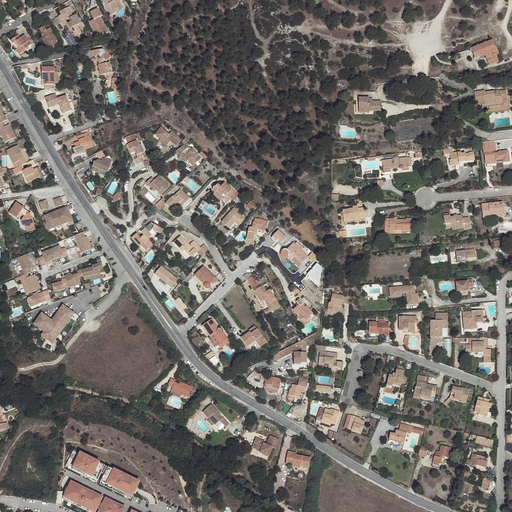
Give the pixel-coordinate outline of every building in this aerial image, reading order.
[(100,0),(102,2),(105,1),(111,11),(117,8),(118,10),(123,8),(118,0),(100,0)] [(105,1),(102,2),(110,15),(118,10),(117,8),(111,11),(105,1)] [(58,11),(60,15),(63,21),(67,18),(69,22),(64,25),(67,29),(71,27),(73,31),(71,32),(74,36),(81,32),(77,24),(79,23),(74,14),(72,15),(69,11),(72,10),(69,5),(58,11)] [(88,21),(93,30),(95,29),(98,35),(106,32),(98,17),(100,15),(96,8),(91,11),(94,18),(88,21)] [(63,21),(60,15),(53,18),(56,24),(63,21)] [(38,29),(43,38),(50,49),(58,44),(50,28),(46,30),(44,26),(38,29)] [(9,41),(16,50),(19,55),(26,50),(25,50),(28,47),(27,46),(30,44),(24,35),(20,38),(17,35),(9,41)] [(50,49),(43,38),(41,39),(47,50),(50,49)] [(484,64),(485,66),(489,65),(499,62),(497,55),(500,54),(498,50),(497,50),(493,39),(471,48),(475,59),(482,56),(482,57),(484,57),(483,55),(485,55),(488,63),(484,64)] [(101,49),(90,51),(91,55),(92,55),(98,62),(98,64),(97,65),(99,75),(108,73),(107,69),(109,68),(108,62),(106,63),(105,60),(109,57),(101,49)] [(44,85),(54,85),(54,82),(57,83),(57,72),(54,72),(54,67),(41,67),(41,80),(43,80),(44,85)] [(474,92),(475,99),(477,98),(477,101),(487,99),(488,103),(484,103),(484,105),(489,104),(489,110),(500,109),(500,103),(501,103),(501,99),(507,98),(506,90),(498,91),(485,92),(484,90),(474,92)] [(54,92),(44,95),(47,105),(57,102),(60,111),(69,108),(65,94),(56,97),(54,92)] [(369,101),(369,98),(369,97),(358,98),(358,105),(357,105),(357,112),(369,112),(369,111),(381,111),(381,101),(372,101),(369,101)] [(0,132),(1,134),(4,142),(15,137),(9,124),(4,126),(2,127),(0,122),(0,132)] [(154,134),(159,138),(161,141),(163,140),(167,144),(169,141),(175,146),(180,140),(174,134),(172,137),(160,127),(154,134)] [(79,142),(74,144),(75,147),(72,148),(74,153),(80,151),(81,154),(85,152),(84,148),(93,145),(89,136),(88,136),(87,133),(77,137),(79,142)] [(161,141),(159,138),(157,140),(164,147),(167,144),(163,140),(161,141)] [(132,148),(133,151),(136,157),(133,159),(134,163),(141,160),(140,156),(143,154),(139,144),(137,145),(135,140),(126,144),(129,150),(132,148)] [(23,164),(26,162),(24,157),(22,158),(20,153),(21,152),(17,144),(6,150),(13,163),(16,162),(18,166),(23,164)] [(128,154),(133,151),(132,148),(129,150),(126,144),(124,145),(128,154)] [(183,144),(173,151),(177,155),(179,153),(181,151),(184,155),(181,157),(185,161),(186,160),(188,162),(187,163),(191,166),(199,158),(190,149),(185,147),(184,145),(183,144)] [(489,164),(496,163),(495,160),(503,159),(503,163),(509,162),(508,151),(499,152),(499,153),(496,153),(495,149),(484,151),(485,161),(489,160),(489,164)] [(461,152),(450,153),(451,160),(449,160),(450,166),(448,166),(449,172),(460,170),(460,168),(467,167),(467,161),(475,160),(473,152),(469,152),(469,153),(461,154),(461,152)] [(183,162),(185,161),(181,157),(179,153),(177,155),(183,162)] [(107,156),(101,159),(101,163),(97,161),(91,164),(92,165),(90,173),(92,174),(92,175),(93,174),(96,175),(97,170),(106,173),(108,165),(111,164),(107,156)] [(391,172),(391,169),(391,167),(399,166),(399,168),(400,170),(403,169),(403,171),(409,170),(409,167),(408,158),(382,161),(384,173),(391,172)] [(18,166),(13,168),(15,173),(22,170),(25,176),(28,175),(30,180),(40,176),(37,170),(34,171),(33,168),(32,166),(25,169),(23,164),(18,166)] [(145,183),(148,186),(150,184),(155,190),(160,195),(168,187),(157,176),(153,180),(151,177),(145,183)] [(213,191),(214,191),(215,190),(223,196),(221,198),(226,202),(234,192),(224,182),(220,186),(218,184),(217,184),(212,188),(213,191)] [(172,196),(165,204),(170,208),(173,204),(175,206),(177,203),(179,201),(183,205),(189,198),(180,189),(173,197),(172,196)] [(215,190),(214,191),(221,198),(223,196),(215,190)] [(237,194),(234,192),(226,202),(227,203),(230,198),(232,200),(237,194)] [(56,206),(63,203),(61,196),(53,199),(56,206)] [(42,209),(49,206),(46,199),(39,202),(42,209)] [(161,200),(155,205),(161,210),(165,205),(164,204),(165,204),(161,200)] [(202,201),(198,210),(214,217),(217,209),(202,201)] [(31,225),(34,224),(33,218),(32,218),(31,213),(26,214),(26,211),(23,210),(23,208),(24,207),(16,202),(9,212),(16,218),(18,216),(20,215),(21,215),(22,216),(23,217),(21,220),(23,225),(26,228),(31,226),(31,225)] [(482,218),(490,217),(490,214),(504,213),(503,203),(481,204),(482,218)] [(62,209),(62,211),(67,223),(73,220),(68,206),(62,209)] [(342,210),(343,220),(354,219),(354,221),(359,220),(359,218),(365,217),(364,207),(358,208),(358,206),(352,207),(352,209),(342,210)] [(229,228),(234,222),(236,220),(239,223),(242,219),(235,212),(236,211),(233,208),(221,221),(229,228)] [(67,223),(62,211),(57,213),(61,225),(67,223)] [(236,220),(234,222),(238,226),(245,218),(236,211),(235,212),(242,219),(239,223),(236,220)] [(46,220),(42,222),(45,229),(49,227),(49,230),(55,227),(51,215),(50,213),(44,216),(46,220)] [(57,213),(51,215),(55,227),(61,225),(57,213)] [(457,216),(454,217),(450,218),(449,213),(443,215),(444,224),(445,224),(446,228),(451,227),(458,226),(459,229),(464,228),(464,229),(470,228),(468,217),(462,219),(462,217),(457,218),(457,216)] [(255,228),(258,229),(266,230),(268,221),(256,218),(255,220),(254,222),(253,222),(252,228),(250,227),(249,228),(248,229),(247,236),(253,237),(254,234),(255,228)] [(394,220),(394,219),(384,219),(384,232),(389,232),(389,230),(401,230),(411,230),(410,218),(405,219),(405,220),(397,220),(394,220)] [(136,234),(131,239),(144,252),(153,244),(147,239),(152,235),(149,232),(152,229),(161,234),(163,229),(154,225),(151,222),(141,232),(144,235),(140,238),(136,234)] [(83,231),(74,235),(81,252),(90,249),(88,243),(90,242),(87,236),(85,236),(83,231)] [(278,231),(271,238),(275,242),(278,239),(282,243),(286,238),(278,231)] [(180,236),(174,243),(182,252),(184,250),(191,258),(200,248),(193,241),(189,245),(180,236)] [(308,248),(298,240),(295,243),(315,259),(318,256),(308,248)] [(503,247),(503,240),(494,240),(495,248),(503,247)] [(287,257),(288,257),(291,254),(301,263),(308,256),(293,243),(286,250),(285,250),(284,250),(283,251),(282,251),(282,253),(282,254),(282,255),(283,256),(284,257),(284,258),(286,258),(287,257)] [(480,249),(479,244),(465,246),(465,251),(456,252),(457,262),(467,261),(466,257),(469,257),(469,258),(475,257),(474,250),(480,249)] [(58,246),(52,248),(56,258),(58,257),(62,255),(63,257),(67,256),(64,248),(60,249),(58,246)] [(56,258),(52,248),(42,252),(42,255),(38,257),(40,266),(47,263),(47,261),(49,261),(56,258)] [(20,272),(21,275),(27,274),(31,272),(30,268),(31,267),(26,254),(17,257),(22,271),(20,272)] [(291,254),(288,257),(298,266),(301,263),(291,254)] [(64,279),(67,289),(80,285),(79,279),(88,276),(99,273),(98,271),(103,270),(101,261),(95,262),(96,264),(91,265),(91,267),(87,268),(76,271),(76,272),(77,274),(71,276),(71,274),(63,276),(64,279)] [(322,268),(317,264),(307,274),(309,276),(308,277),(312,281),(314,280),(319,285),(322,268)] [(161,266),(154,274),(171,287),(177,279),(161,266)] [(203,267),(195,275),(204,284),(204,285),(204,286),(204,287),(205,288),(206,288),(207,289),(208,288),(209,288),(210,287),(211,286),(211,285),(211,284),(210,283),(213,281),(212,280),(215,278),(203,267)] [(27,274),(21,275),(17,277),(19,280),(23,279),(28,293),(40,288),(34,274),(28,277),(27,274)] [(253,288),(257,286),(252,277),(249,279),(253,288)] [(66,286),(64,279),(62,279),(59,280),(59,281),(50,284),(52,291),(62,289),(62,287),(66,286)] [(473,286),(472,279),(467,279),(468,280),(464,281),(464,282),(460,283),(460,281),(456,282),(457,291),(469,290),(469,287),(473,286)] [(280,306),(270,289),(267,291),(263,285),(254,290),(259,298),(261,297),(263,300),(265,299),(267,304),(270,302),(274,309),(280,306)] [(412,285),(393,287),(394,297),(401,296),(402,296),(401,293),(406,293),(406,295),(406,298),(407,304),(418,303),(417,293),(415,293),(414,288),(412,288),(412,285)] [(300,291),(296,287),(291,291),(295,295),(297,294),(300,291)] [(32,305),(48,299),(46,289),(29,296),(32,305)] [(328,303),(326,313),(331,314),(332,311),(337,312),(336,314),(343,316),(344,310),(340,309),(343,297),(332,294),(330,303),(328,303)] [(303,303),(299,299),(296,302),(299,305),(293,310),(298,316),(297,317),(304,324),(311,317),(310,316),(312,314),(306,307),(305,307),(302,304),(303,303)] [(42,319),(44,316),(39,313),(30,325),(35,328),(37,326),(42,329),(40,332),(38,336),(47,342),(51,337),(53,339),(57,334),(54,332),(62,322),(64,324),(68,319),(65,317),(69,312),(59,305),(56,310),(57,311),(49,324),(42,319)] [(49,320),(44,316),(42,319),(49,324),(57,311),(56,310),(49,320)] [(482,317),(484,317),(483,310),(473,311),(473,312),(463,313),(465,330),(478,328),(477,323),(483,323),(482,317)] [(442,325),(448,325),(448,313),(435,313),(436,320),(430,320),(431,333),(443,334),(442,325)] [(404,329),(409,329),(415,329),(415,323),(419,323),(419,321),(417,321),(417,317),(411,317),(411,321),(404,321),(403,317),(398,317),(398,331),(404,331),(404,329)] [(211,319),(202,325),(210,336),(213,333),(220,343),(227,339),(222,333),(222,331),(221,330),(221,329),(220,329),(218,328),(211,319)] [(376,322),(372,322),(369,321),(369,331),(377,332),(377,333),(384,333),(384,335),(389,335),(389,323),(376,323),(376,322)] [(57,334),(64,324),(62,322),(54,332),(57,334)] [(447,336),(448,325),(442,325),(443,334),(431,333),(431,337),(447,336)] [(251,333),(249,331),(240,338),(247,346),(255,340),(260,347),(266,342),(256,329),(251,333)] [(452,354),(452,338),(444,338),(444,355),(452,354)] [(487,345),(487,338),(479,338),(479,341),(476,342),(476,345),(472,345),(465,345),(465,353),(472,353),(472,352),(477,352),(477,355),(484,355),(490,355),(490,349),(486,349),(484,349),(484,345),(486,345),(487,345)] [(293,351),(293,362),(298,362),(298,361),(306,361),(306,345),(301,344),(301,351),(293,351)] [(338,353),(320,351),(318,364),(324,365),(324,363),(328,364),(328,367),(333,367),(333,365),(337,365),(336,367),(342,368),(343,362),(336,361),(333,361),(334,357),(336,358),(337,358),(338,353)] [(392,389),(392,386),(393,382),(401,384),(405,385),(407,376),(404,375),(405,368),(400,366),(399,370),(396,369),(395,373),(390,372),(386,388),(392,389)] [(426,385),(426,384),(426,383),(424,383),(426,377),(418,375),(416,381),(417,381),(416,387),(415,387),(413,396),(420,398),(420,397),(421,395),(431,397),(432,391),(436,392),(437,386),(428,384),(428,386),(426,385)] [(195,386),(185,381),(184,383),(182,383),(178,380),(179,378),(174,376),(170,383),(175,385),(173,388),(183,393),(190,396),(195,386)] [(280,379),(266,376),(263,389),(270,391),(271,387),(278,389),(280,379)] [(289,389),(288,395),(300,397),(301,391),(303,392),(304,387),(308,387),(309,382),(304,381),(304,382),(301,381),(300,386),(292,384),(291,389),(289,389)] [(460,389),(452,387),(449,399),(466,403),(469,389),(460,387),(460,389)] [(481,401),(482,398),(478,397),(474,412),(478,413),(478,415),(484,416),(485,411),(488,412),(489,407),(491,408),(492,404),(488,403),(489,400),(485,399),(485,402),(481,401)] [(227,429),(231,426),(225,419),(224,420),(221,416),(218,413),(220,412),(214,404),(205,412),(211,420),(215,425),(216,426),(221,422),(227,429)] [(331,412),(325,410),(322,420),(331,423),(335,424),(340,411),(331,408),(331,409),(331,412)] [(360,421),(360,419),(360,418),(348,414),(344,428),(361,433),(364,422),(360,421)] [(389,440),(393,441),(399,442),(399,444),(404,445),(407,433),(396,430),(395,434),(390,433),(389,440)] [(492,447),(493,440),(477,436),(473,435),(472,438),(476,439),(475,443),(492,447)] [(276,450),(280,441),(271,437),(267,446),(265,445),(265,443),(257,439),(253,448),(261,452),(260,454),(269,457),(273,449),(276,450)] [(442,458),(443,458),(443,456),(445,457),(448,458),(450,453),(451,448),(441,445),(439,452),(436,451),(435,456),(434,456),(433,462),(439,463),(441,463),(442,458)] [(421,446),(418,455),(425,457),(427,451),(424,451),(425,447),(421,446)] [(80,454),(73,451),(66,465),(82,473),(85,466),(88,468),(85,474),(98,480),(101,473),(105,466),(93,460),(93,459),(83,454),(83,456),(80,454)] [(299,455),(290,453),(287,466),(293,467),(296,468),(296,469),(302,470),(303,468),(307,469),(310,470),(312,461),(298,458),(299,455)] [(481,460),(482,456),(473,454),(471,460),(467,459),(466,464),(474,467),(474,465),(476,465),(486,468),(487,461),(484,461),(481,460)] [(104,475),(101,482),(113,488),(116,482),(119,483),(116,490),(132,497),(139,483),(132,480),(129,479),(130,477),(120,473),(108,467),(104,475)] [(487,489),(488,488),(490,479),(484,477),(481,488),(487,489)] [(83,489),(71,483),(64,497),(93,511),(95,511),(97,508),(100,503),(102,499),(95,495),(92,494),(93,493),(83,488),(83,489)] [(98,511),(122,511),(124,509),(118,506),(118,505),(109,500),(108,501),(105,500),(103,505),(100,510),(98,511)]
